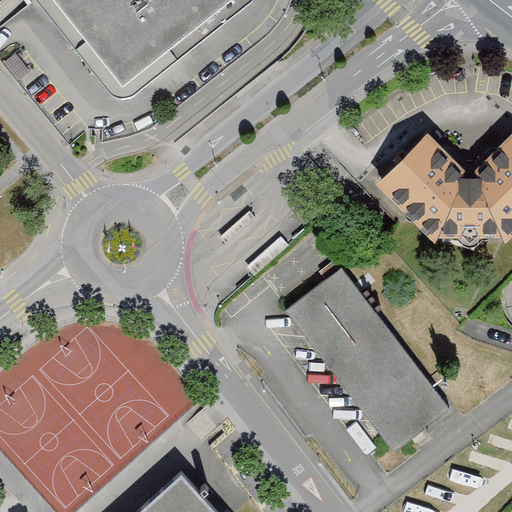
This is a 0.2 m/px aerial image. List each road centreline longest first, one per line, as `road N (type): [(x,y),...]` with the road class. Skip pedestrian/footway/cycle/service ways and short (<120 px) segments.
road 1 (residential): [(168,240),(199,196),(451,0)]
road 2 (residential): [(392,0),(181,173),(124,197)]
road 3 (residential): [(153,277),(330,511)]
road 4 (residential): [(0,88),(95,205)]
